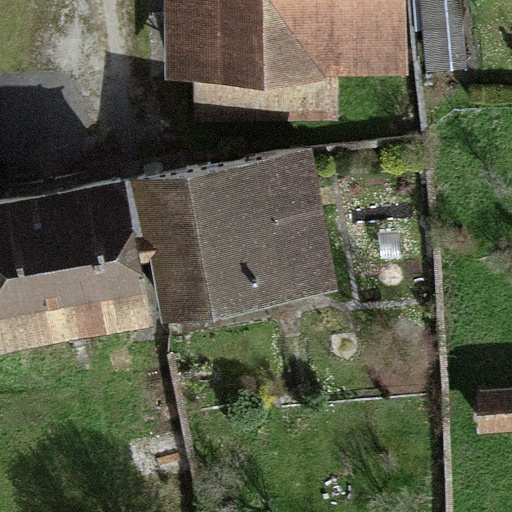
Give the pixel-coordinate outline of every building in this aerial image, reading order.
[(171,0),(171,74),(196,74),(331,76),(396,76),(396,0),(171,0)] [(331,76),(196,74),(195,117),(331,118),(331,76)] [(141,190),(150,257),(159,256),(166,313),(338,291),(322,166),(141,190)] [(141,190),(0,207),(0,336),(158,317),(150,257),(141,190)] [(511,393),(482,393),(481,426),(511,426),(511,393)]
